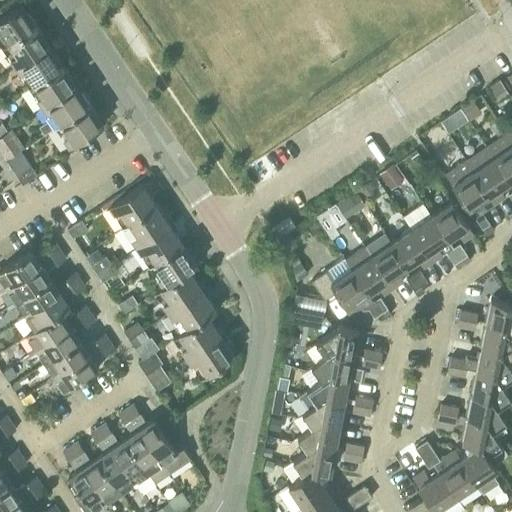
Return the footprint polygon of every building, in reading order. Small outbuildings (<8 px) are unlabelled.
[(0,42),(3,46),(36,23),(22,2),(0,17),(0,42)] [(36,23),(3,46),(16,66),(50,43),(36,23)] [(50,43),(16,66),(29,86),(63,63),(50,43)] [(63,63),(29,86),(43,106),(76,83),(63,63)] [(500,80),(487,89),(495,100),(507,92),(500,80)] [(56,126),(90,103),(76,83),(43,106),(51,118),(40,125),(45,133),(56,126)] [(471,99),(461,106),(469,118),(479,111),(471,99)] [(90,103),(56,126),(69,146),(103,123),(90,103)] [(446,117),(441,120),(444,125),(449,122),(446,117)] [(8,130),(0,135),(0,145),(13,137),(8,130)] [(511,140),(506,132),(486,145),(510,181),(511,179),(511,140)] [(486,145),(466,158),(473,169),(496,202),(505,195),(500,188),(510,181),(486,145)] [(416,151),(409,156),(412,160),(419,155),(416,151)] [(466,158),(445,173),(448,178),(452,183),(487,235),(494,229),(482,211),(496,202),(473,169),(466,158)] [(18,174),(24,182),(37,173),(32,165),(18,174)] [(395,165),(379,175),(386,185),(402,175),(395,165)] [(122,224),(155,201),(143,182),(109,204),(122,224)] [(366,184),(357,190),(363,198),(372,192),(366,184)] [(355,191),(347,197),(355,209),(363,204),(355,191)] [(431,214),(447,239),(457,232),(463,240),(474,233),(451,200),(431,214)] [(135,244),(169,221),(155,201),(122,224),(135,244)] [(431,214),(411,227),(433,260),(446,251),(453,247),(447,239),(431,214)] [(285,216),(266,230),(272,238),(291,224),(285,216)] [(87,226),(82,218),(68,227),(74,235),(87,226)] [(149,264),(183,242),(169,221),(135,244),(149,264)] [(433,260),(411,227),(391,240),(408,265),(417,259),(423,267),(433,260)] [(386,232),(365,246),(371,254),(393,287),(403,281),(397,273),(408,265),(391,240),(386,232)] [(0,289),(7,285),(61,248),(56,240),(48,246),(36,254),(32,247),(0,268),(0,289)] [(183,242),(149,264),(163,285),(189,267),(196,262),(183,242)] [(453,247),(461,258),(467,254),(459,242),(453,247)] [(371,254),(365,246),(345,259),(351,267),(368,292),(378,286),(383,294),(393,287),(371,254)] [(461,258),(453,247),(446,251),(454,263),(461,258)] [(16,299),(51,276),(46,268),(58,261),(66,255),(61,248),(7,285),(16,299)] [(97,272),(111,263),(104,254),(91,263),(97,272)] [(511,256),(501,264),(506,271),(511,266),(511,256)] [(297,261),(292,265),(296,279),(305,273),(297,261)] [(163,285),(154,290),(168,310),(202,287),(189,268),(197,263),(196,262),(163,285)] [(111,263),(97,272),(102,280),(116,270),(111,263)] [(381,312),(373,300),(368,292),(351,267),(332,280),(325,270),(312,280),(324,299),(336,291),(351,313),(362,306),(366,306),(374,317),(381,312)] [(51,276),(16,299),(26,313),(80,277),(75,269),(67,274),(67,275),(55,282),(51,276)] [(413,273),(421,285),(427,281),(420,269),(413,273)] [(421,285),(413,273),(406,278),(414,290),(421,285)] [(35,327),(61,309),(69,303),(65,297),(77,289),(77,290),(85,284),(80,277),(26,313),(35,326),(35,327)] [(202,287),(168,310),(181,330),(173,336),(216,308),(202,287)] [(132,293),(119,302),(124,311),(138,301),(132,293)] [(373,300),(381,312),(387,308),(380,296),(373,300)] [(511,307),(508,302),(490,298),(485,323),(504,326),(509,336),(511,336),(511,338),(511,307)] [(61,309),(35,327),(35,326),(27,332),(36,346),(90,310),(85,302),(77,307),(65,315),(61,309)] [(187,357),(221,334),(208,314),(217,308),(216,308),(173,336),(187,357)] [(458,317),(475,321),(477,313),(459,309),(458,317)] [(46,360),(80,337),(75,330),(87,322),(95,317),(90,310),(36,346),(46,360)] [(475,321),(458,317),(456,325),(474,329),(475,321)] [(129,337),(143,328),(137,320),(123,329),(129,337)] [(511,355),(511,338),(511,336),(509,336),(504,326),(485,323),(481,345),(499,349),(505,359),(506,359),(511,355)] [(307,347),(316,361),(319,359),(326,354),(327,355),(337,349),(353,353),(358,329),(340,325),(307,347)] [(143,328),(129,337),(135,345),(148,336),(143,328)] [(80,337),(46,360),(55,374),(109,338),(104,330),(96,336),(84,344),(80,337)] [(221,334),(187,357),(200,377),(235,354),(221,334)] [(109,338),(55,374),(65,388),(99,365),(94,358),(106,351),(114,346),(109,338)] [(449,364),(466,368),(476,370),(493,372),(500,383),(501,383),(511,375),(511,368),(506,359),(505,359),(499,349),(481,345),(479,357),(466,355),(465,359),(450,356),(449,364)] [(363,354),(381,358),(382,351),(364,347),(363,354)] [(316,361),(312,363),(322,378),(323,379),(332,374),(349,378),(360,380),(363,367),(351,365),(353,353),(337,349),(327,355),(326,354),(319,359),(316,361)] [(381,358),(363,354),(361,363),(379,367),(381,358)] [(152,381),(165,371),(160,363),(146,372),(152,381)] [(282,363),(278,387),(285,389),(288,376),(286,376),(289,365),(282,363)] [(466,368),(449,364),(447,372),(465,376),(466,368)] [(13,365),(3,371),(10,381),(19,374),(13,365)] [(511,397),(501,383),(500,383),(493,372),(476,370),(472,393),(489,396),(496,406),(497,406),(511,397)] [(165,371),(152,381),(157,389),(171,380),(165,371)] [(307,387),(298,393),(307,407),(317,401),(328,397),(344,400),(349,378),(332,374),(323,379),(322,378),(319,379),(307,387)] [(506,420),(497,406),(496,406),(489,396),(472,393),(467,416),(484,420),(491,430),(492,430),(506,420)] [(354,402),(371,405),(373,398),(355,395),(354,402)] [(307,407),(303,410),(312,425),(314,426),(323,421),(340,424),(344,400),(328,397),(317,401),(307,407)] [(133,401),(126,406),(162,459),(170,471),(191,457),(183,446),(177,450),(176,449),(154,416),(146,421),(138,410),(133,401)] [(371,405),(354,402),(352,410),(370,414),(371,405)] [(440,411),(457,414),(459,407),(441,404),(440,411)] [(162,459),(126,406),(118,412),(131,431),(125,435),(155,480),(156,481),(170,471),(162,459)] [(0,427),(11,420),(5,411),(4,412),(0,414),(0,427)] [(457,414),(440,411),(438,419),(455,423),(457,414)] [(273,416),(270,428),(278,430),(281,417),(273,416)] [(484,420),(467,416),(463,440),(466,441),(481,444),(487,453),(487,454),(495,465),(507,451),(492,430),(491,430),(484,420)] [(0,447),(1,447),(0,445),(0,436),(7,432),(8,432),(16,427),(11,420),(0,427),(0,447)] [(104,420),(98,425),(134,478),(142,489),(155,480),(125,435),(118,440),(104,420)] [(335,447),(340,424),(323,421),(314,426),(312,425),(299,434),(308,448),(310,450),(319,444),(335,447)] [(134,478),(98,425),(89,430),(95,439),(95,438),(103,450),(97,454),(119,488),(134,478)] [(70,443),(106,497),(119,488),(97,454),(90,458),(82,447),(83,447),(77,438),(70,443)] [(419,453),(431,445),(427,439),(415,447),(419,453)] [(492,472),(497,469),(495,465),(487,454),(487,453),(481,444),(466,441),(465,446),(469,452),(460,458),(477,483),(483,493),(499,482),(492,472)] [(345,449),(362,452),(364,445),(346,442),(345,449)] [(106,497),(70,443),(62,449),(75,468),(68,473),(80,490),(73,495),(84,511),(106,497)] [(331,471),(335,447),(319,444),(310,450),(308,448),(294,458),(304,473),(305,474),(315,468),(319,469),(331,471)] [(0,467),(21,453),(16,445),(8,451),(0,456),(0,467)] [(424,460),(435,452),(431,445),(419,453),(424,460)] [(362,452),(345,449),(343,458),(361,461),(362,452)] [(440,471),(457,496),(477,483),(460,458),(454,449),(440,459),(435,463),(440,471)] [(435,452),(424,460),(428,467),(435,463),(440,459),(435,452)] [(0,488),(11,481),(7,473),(18,466),(26,461),(21,453),(0,467),(0,488)] [(264,458),(262,469),(271,471),(273,460),(264,458)] [(326,472),(330,472),(331,471),(319,469),(315,468),(305,474),(304,473),(288,483),(303,505),(316,496),(327,489),(326,488),(320,479),(325,475),(326,472)] [(424,470),(413,477),(420,488),(417,490),(429,507),(427,511),(442,511),(440,508),(457,496),(440,471),(429,478),(424,470)] [(11,481),(0,488),(0,507),(40,481),(34,473),(26,478),(27,479),(15,486),(11,481)] [(0,511),(24,511),(30,508),(25,501),(36,493),(37,494),(45,488),(40,481),(0,507),(0,511)] [(334,482),(326,488),(327,489),(316,496),(303,505),(307,511),(335,511),(340,509),(333,498),(341,493),(334,482)] [(358,488),(366,500),(372,496),(364,484),(358,488)] [(352,492),(359,504),(366,500),(358,488),(352,492)] [(183,491),(169,501),(175,510),(189,500),(183,491)] [(359,504),(352,492),(344,497),(352,509),(359,504)] [(169,501),(155,510),(156,511),(171,511),(175,510),(169,501)] [(489,501),(472,511),(495,511),(496,511),(489,501)] [(32,511),(30,508),(24,511),(55,511),(59,510),(54,502),(46,507),(39,511),(32,511)]
